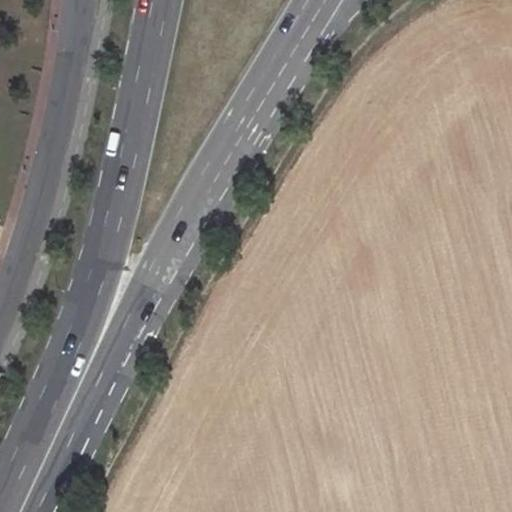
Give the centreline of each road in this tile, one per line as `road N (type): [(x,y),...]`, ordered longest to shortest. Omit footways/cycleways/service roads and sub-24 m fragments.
road 1 (primary): [(159,0),(110,217),(87,369)]
road 2 (unclassified): [(76,0),(71,70),(44,191),(0,322)]
road 3 (primary): [(87,369),(260,98)]
road 4 (primary): [(21,511),(87,369)]
road 5 (tertiary): [(260,98),(346,0)]
